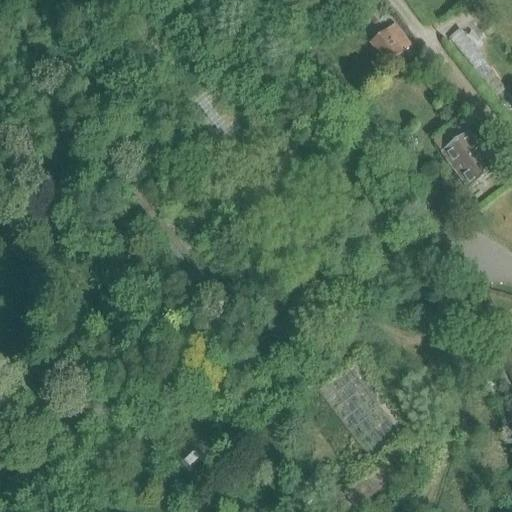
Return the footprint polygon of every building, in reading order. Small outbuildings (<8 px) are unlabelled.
[(243,96),(167,0),(47,0),(60,16),(76,4),(222,191),(280,145),(301,172),(315,160),(281,115),(295,106),(280,86),(266,96),(257,85),(243,96)] [(347,14),(354,25),(368,15),(361,5),(347,14)] [(410,63),(405,55),(411,49),(393,26),(371,44),(389,67),(391,65),(397,73),(410,63)] [(511,105),(453,32),(444,39),(504,114),(511,123),(511,105)] [(424,82),(432,76),(425,66),(417,72),(424,82)] [(469,134),(470,134),(469,133),(440,154),(441,155),(442,155),(468,190),(468,191),(468,192),(497,170),(496,169),(496,170),(469,134)] [(128,237),(195,323),(195,324),(238,291),(148,176),(106,209),(87,224),(109,252),(128,237)] [(400,230),(382,204),(366,215),(384,240),(400,230)] [(364,300),(402,272),(432,250),(420,233),(379,263),(380,264),(352,284),(364,300)] [(354,268),(373,255),(363,243),(351,252),(340,238),(334,243),(344,257),(346,256),(354,268)] [(348,312),(331,289),(311,261),(242,312),(256,332),(293,304),(300,313),(318,299),(335,322),(348,312)] [(361,361),(319,393),(373,465),(415,433),(361,361)] [(210,414),(223,432),(231,426),(235,414),(227,401),(210,414)] [(308,404),(295,414),(302,424),(316,414),(308,404)] [(295,427),(287,417),(272,426),(280,437),(295,427)] [(345,496),(355,509),(430,452),(421,439),(345,496)] [(106,511),(112,511),(121,506),(110,492),(98,501),(106,511)] [(182,507),(185,511),(197,511),(207,505),(199,495),(182,507)]
